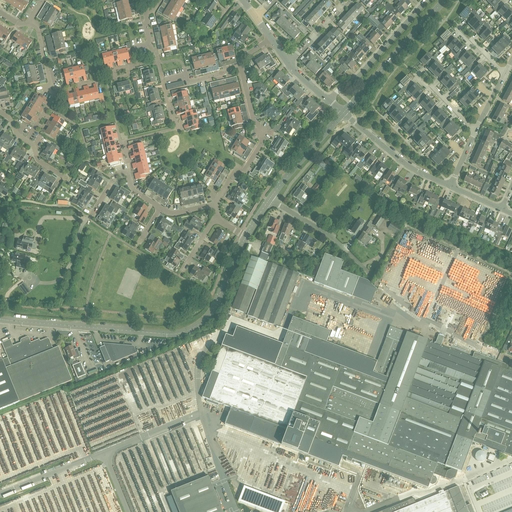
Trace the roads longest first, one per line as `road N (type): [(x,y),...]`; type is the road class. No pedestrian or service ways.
road 1 (tertiary): [(0,319),(184,332),(213,310),(246,236)]
road 2 (residential): [(212,205),(259,144),(239,69)]
road 3 (tertiary): [(343,114),(445,0)]
road 4 (residential): [(328,101),(427,0)]
road 5 (unclassified): [(376,283),(328,235),(269,200)]
road 6 (residential): [(450,186),(398,159),(343,114)]
